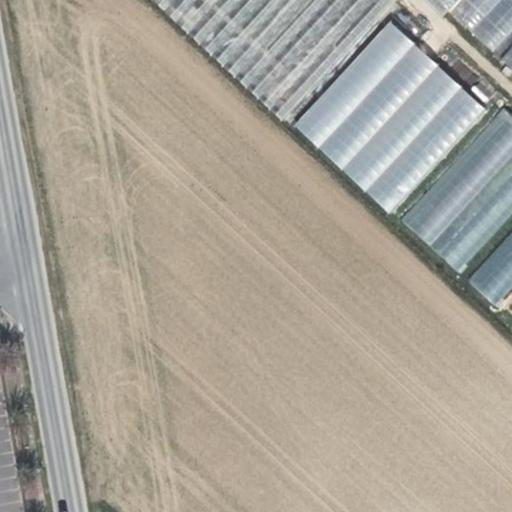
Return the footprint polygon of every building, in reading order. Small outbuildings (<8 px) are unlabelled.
[(154,0),(282,120),(396,0),(154,0)] [(511,71),(511,0),(433,0),(498,57),(497,58),(511,71)] [(389,20),(293,126),(390,215),(487,109),(389,20)] [(400,220),(458,272),(511,213),(511,115),(503,108),(400,220)] [(511,230),(466,281),(496,307),(511,289),(511,230)]
